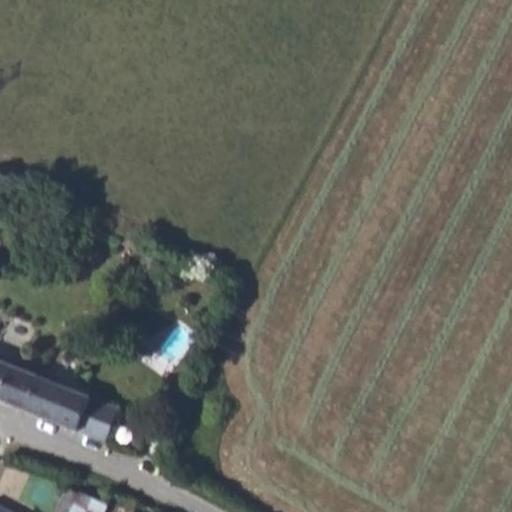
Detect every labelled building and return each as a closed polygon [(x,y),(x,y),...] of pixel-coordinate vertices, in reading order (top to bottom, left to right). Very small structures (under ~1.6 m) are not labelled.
[(133,235),(115,228),(107,247),(125,254),(133,235)] [(0,348),(0,386),(5,389),(19,356),(0,348)] [(5,389),(36,401),(58,409),(71,376),(59,372),(19,356),(5,389)] [(58,409),(88,422),(100,387),(82,380),(71,376),(58,409)] [(49,462),(32,495),(57,509),(71,475),(63,470),(49,462)] [(65,466),(63,470),(71,475),(57,509),(62,511),(73,511),(91,479),(65,466)]
